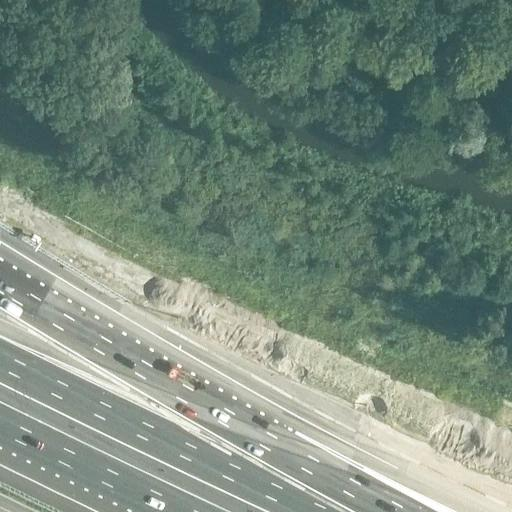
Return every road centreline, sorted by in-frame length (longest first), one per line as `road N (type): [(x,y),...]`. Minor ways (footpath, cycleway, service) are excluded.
road 1 (motorway): [(511,505),(107,319),(0,259)]
road 2 (motorway): [(398,511),(0,283)]
road 3 (motorway): [(0,391),(224,511)]
